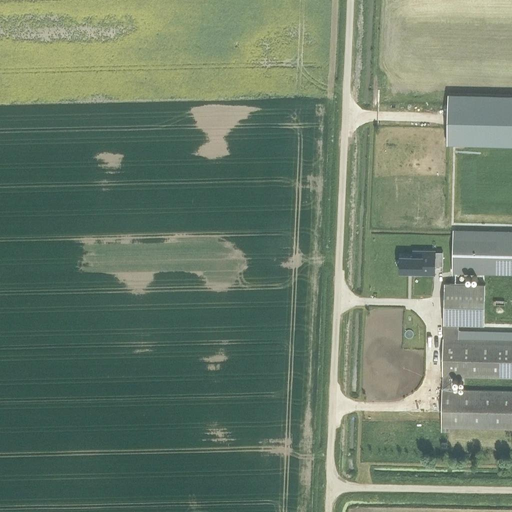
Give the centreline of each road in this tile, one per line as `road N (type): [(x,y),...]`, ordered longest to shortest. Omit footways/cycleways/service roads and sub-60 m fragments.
road 1 (unclassified): [(329,488),(350,0)]
road 2 (unclassified): [(329,488),(511,492)]
